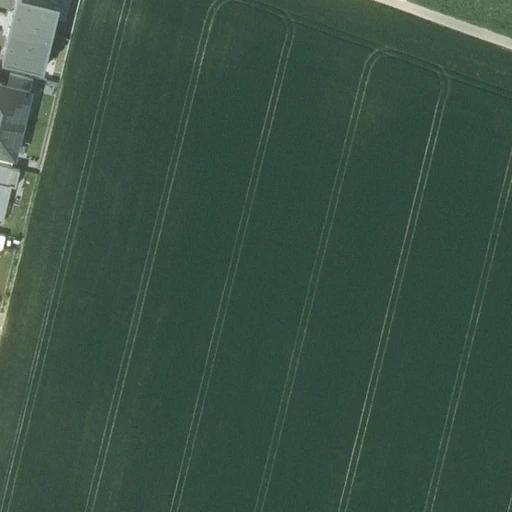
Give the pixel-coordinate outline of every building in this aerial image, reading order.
[(52,36),(60,3),(48,0),(15,0),(10,26),(52,36)] [(45,69),(52,36),(10,26),(2,59),(45,69)] [(0,118),(21,124),(29,91),(0,84),(0,118)] [(0,152),(14,156),(21,124),(0,118),(0,152)] [(20,170),(0,165),(0,182),(11,185),(11,187),(15,188),(20,170)] [(0,182),(0,223),(2,223),(11,187),(11,185),(0,182)]
